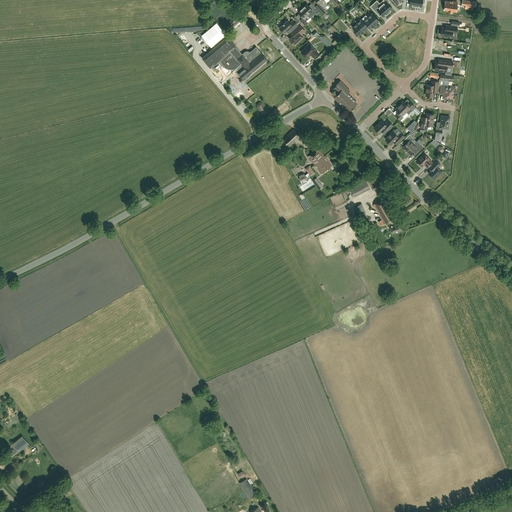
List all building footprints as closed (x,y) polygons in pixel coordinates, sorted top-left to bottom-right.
[(390,1),(388,0),(382,0),(379,3),(388,12),(392,8),(387,3),(390,1)] [(452,11),(456,12),(457,2),(453,2),(445,1),(444,10),(448,11),(448,12),(452,12),(452,11)] [(388,12),(379,3),(375,7),(375,6),(372,9),(376,13),(379,11),(383,17),(388,12)] [(312,9),(307,4),(302,8),(311,17),(315,13),(316,15),(319,12),(315,7),(312,9)] [(325,12),(318,4),(315,7),(319,12),(322,15),(325,12)] [(306,21),(311,17),(302,8),(298,12),(302,17),(300,19),(299,19),(302,22),(304,25),(305,25),(308,23),(306,21)] [(372,13),(368,17),(375,25),(377,22),(379,21),(372,13)] [(372,27),(375,25),(368,17),(363,21),(370,29),(372,27)] [(361,19),(357,23),(364,31),(366,28),(368,27),(370,29),(363,21),(361,19)] [(290,23),(287,20),(279,28),(284,33),(289,28),(291,30),(297,25),(292,20),(290,23)] [(361,33),(364,31),(357,23),(352,27),(359,35),(361,33)] [(294,45),(302,37),(300,34),(304,30),(300,25),(295,29),(297,32),(289,39),(294,45)] [(456,33),(457,27),(446,25),(445,28),(441,28),(440,35),(451,36),(452,32),(456,33)] [(249,74),(267,60),(260,53),(256,47),(250,52),(249,52),(248,51),(247,51),(245,52),(246,55),(243,55),(242,54),(237,49),(235,47),(236,46),(227,37),(214,48),(225,62),(222,65),(223,66),(224,67),(225,68),(226,68),(227,68),(228,69),(230,69),(232,69),(234,69),(235,68),(237,70),(237,71),(244,80),(250,75),(249,74)] [(313,57),(318,53),(309,43),(305,47),(306,48),(301,52),(306,57),(309,55),(311,55),(313,57)] [(453,45),(440,43),(438,50),(452,52),(453,45)] [(215,71),(222,65),(225,62),(214,48),(202,58),(210,68),(211,67),(215,71)] [(452,67),(452,61),(438,59),(438,63),(436,62),(435,70),(446,72),(447,67),(452,67)] [(439,85),(441,86),(440,93),(444,94),(443,98),(453,99),(455,87),(445,86),(446,80),(453,81),(454,75),(440,73),(439,85)] [(348,112),(357,103),(347,93),(350,91),(340,81),(336,85),(333,88),(334,90),(331,93),(334,96),(334,97),(348,112)] [(436,92),(438,82),(432,81),(431,85),(427,84),(425,95),(433,96),(433,92),(436,92)] [(415,107),(407,99),(405,102),(403,101),(399,105),(408,114),(415,107)] [(263,115),(269,110),(262,102),(256,107),(263,115)] [(401,121),(408,114),(399,105),(395,109),(399,113),(399,114),(396,116),(401,121)] [(432,121),(433,115),(426,114),(425,117),(422,117),(420,128),(427,129),(427,125),(433,126),(433,121),(432,121)] [(442,134),(442,130),(442,128),(448,129),(450,117),(441,116),(440,123),(437,122),(436,126),(436,129),(435,133),(442,134)] [(386,125),(382,120),(374,128),(379,133),(385,128),(387,130),(393,125),(389,122),(386,125)] [(301,136),(294,129),(288,134),(281,140),(287,146),(295,138),(297,140),(301,136)] [(397,136),(393,132),(385,139),(390,144),(397,138),(400,141),(404,136),(400,132),(397,136)] [(406,151),(416,141),(409,134),(404,140),(406,142),(406,143),(402,147),(406,151)] [(417,153),(422,149),(423,148),(416,141),(406,151),(411,155),(414,151),(415,151),(417,153)] [(314,164),(324,156),(318,149),(308,157),(314,164)] [(427,167),(432,162),(429,159),(424,153),(416,161),(418,163),(418,164),(419,166),(420,166),(421,165),(421,166),(424,164),(427,167)] [(321,174),(332,166),(324,156),(314,164),(321,174)] [(434,179),(441,171),(437,167),(440,164),(436,160),(429,168),(431,170),(428,173),(434,179)] [(354,196),(369,188),(364,178),(349,187),(354,196)] [(395,224),(394,219),(396,218),(385,198),(373,204),(382,220),(378,222),(380,226),(384,224),(389,222),(390,225),(392,233),(402,230),(399,223),(395,224)] [(363,228),(371,225),(362,204),(354,207),(363,228)] [(19,452),(29,444),(22,436),(12,444),(15,448),(10,452),(13,456),(18,452),(19,452)] [(249,498),(256,494),(246,479),(239,483),(249,498)]
